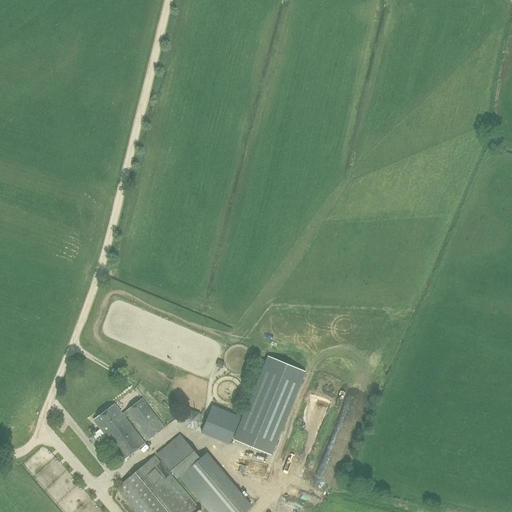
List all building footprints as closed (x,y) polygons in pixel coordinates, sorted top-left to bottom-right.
[(275,446),(305,371),(268,356),(237,430),(275,446)] [(142,399),(122,414),(124,417),(128,414),(148,440),(164,428),(142,399)] [(185,424),(225,438),(235,410),(207,400),(203,412),(191,407),(185,424)] [(144,443),(124,417),(122,414),(114,404),(93,420),(123,459),(144,443)] [(207,467),(200,458),(180,435),(157,455),(177,479),(179,477),(186,485),(207,467)] [(245,511),(252,506),(207,453),(200,458),(207,467),(186,485),(208,511),(245,511)] [(190,511),(197,507),(154,456),(116,488),(136,511),(190,511)]
